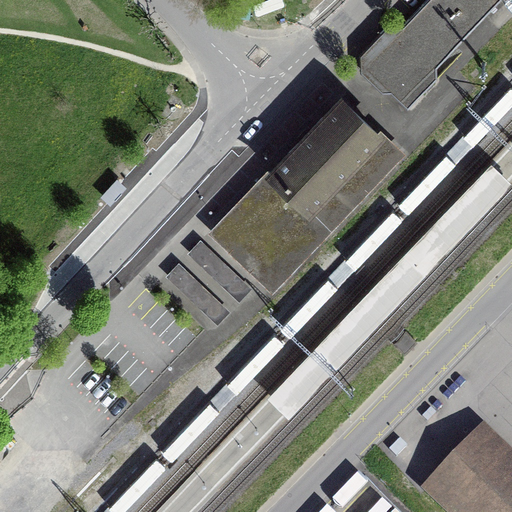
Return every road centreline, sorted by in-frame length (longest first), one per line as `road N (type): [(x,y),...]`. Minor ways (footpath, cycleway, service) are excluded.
road 1 (residential): [(0,374),(264,91)]
road 2 (residential): [(511,280),(287,511)]
road 3 (residential): [(165,0),(264,91)]
road 4 (residential): [(264,91),(362,0)]
